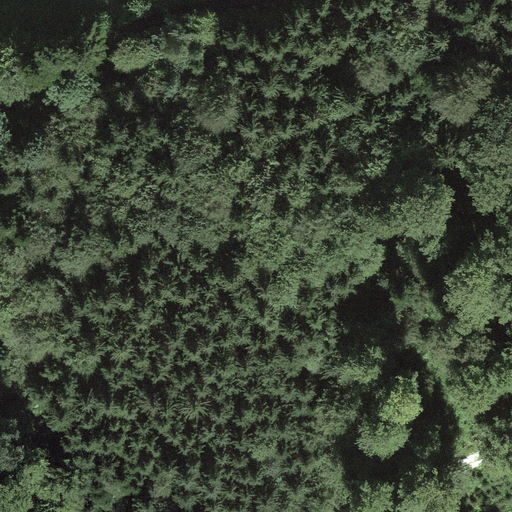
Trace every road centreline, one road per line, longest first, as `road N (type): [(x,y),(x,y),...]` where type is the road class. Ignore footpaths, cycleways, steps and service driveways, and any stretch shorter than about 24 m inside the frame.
road 1 (track): [(0,109),(130,39),(269,0)]
road 2 (track): [(349,511),(511,441)]
